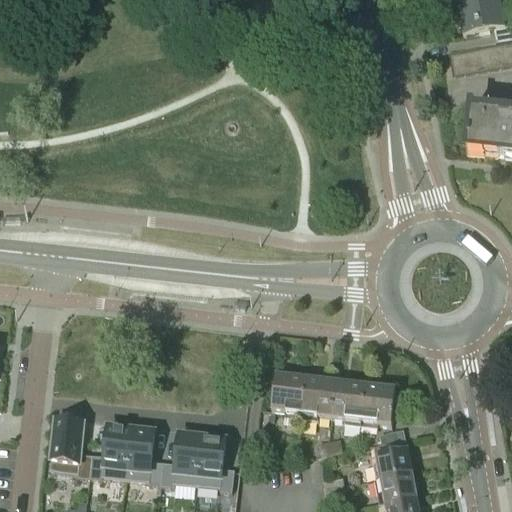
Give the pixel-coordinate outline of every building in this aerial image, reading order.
[(455,0),(458,12),(499,4),(498,0),(455,0)] [(511,17),(502,19),(499,4),(458,12),(463,41),(511,32),(511,17)] [(246,12),(224,17),(226,30),(249,26),(246,12)] [(507,47),(495,49),(500,74),(511,72),(507,47)] [(495,49),(483,51),(488,76),(500,74),(495,49)] [(488,76),(483,51),(472,53),(476,78),(488,76)] [(472,53),(460,55),(464,80),(476,78),(472,53)] [(464,80),(460,55),(448,57),(452,82),(464,80)] [(511,166),(511,119),(471,115),(466,162),(511,166)] [(301,421),(306,385),(275,381),(271,417),(301,421)] [(306,385),(301,421),(331,425),(335,389),(306,385)] [(365,392),(335,389),(331,425),(361,428),(365,392)] [(396,396),(365,392),(361,428),(392,432),(396,396)] [(56,427),(50,477),(78,480),(77,482),(90,484),(92,461),(80,460),(84,430),(56,427)] [(92,461),(90,484),(102,485),(102,482),(125,485),(131,435),(107,433),(104,462),(92,461)] [(131,435),(125,485),(149,488),(149,490),(161,492),(163,469),(151,468),(155,438),(131,435)] [(381,450),(405,445),(403,435),(379,439),(381,450)] [(163,469),(161,492),(174,493),(174,491),(197,493),(202,443),(179,441),(175,471),(163,469)] [(202,443),(197,493),(220,496),(220,498),(232,500),(235,477),(223,476),(226,446),(202,443)] [(328,447),(330,461),(342,459),(340,445),(328,447)] [(373,451),(377,470),(373,470),(376,485),(411,479),(405,445),(381,450),(373,451)] [(330,461),(328,447),(317,449),(320,463),(330,461)] [(411,479),(376,485),(376,486),(374,487),(378,511),(385,510),(416,503),(411,479)] [(323,495),(344,491),(342,482),(322,486),(323,495)] [(344,491),(323,495),(324,505),(346,501),(344,491)] [(417,511),(416,503),(385,510),(385,511),(417,511)]
